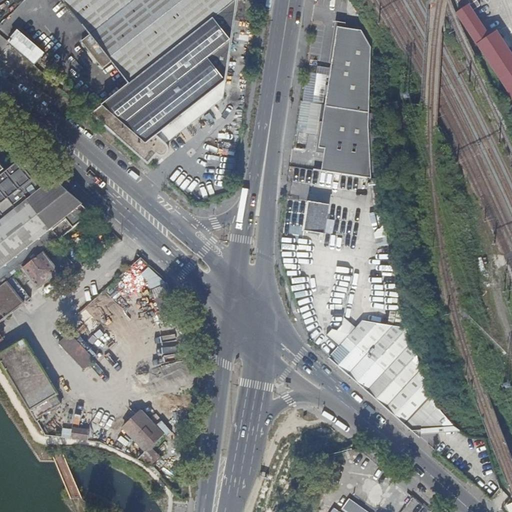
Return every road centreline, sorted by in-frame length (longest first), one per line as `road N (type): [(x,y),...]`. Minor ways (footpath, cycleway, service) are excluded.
road 1 (unknown): [(143,233),(52,318),(79,375),(95,390),(117,392),(146,357),(147,298)]
road 2 (secondary): [(261,311),(297,0)]
road 3 (primary): [(0,102),(229,314)]
road 4 (unknown): [(149,190),(227,110),(254,11)]
road 5 (secondary): [(281,0),(250,197)]
road 6 (primary): [(229,314),(203,511)]
road 7 (secondary): [(394,443),(261,311)]
road 8 (primary): [(123,184),(0,82)]
road 9 (primary): [(235,281),(123,184)]
road 10 (primary): [(250,197),(209,224),(123,184)]
